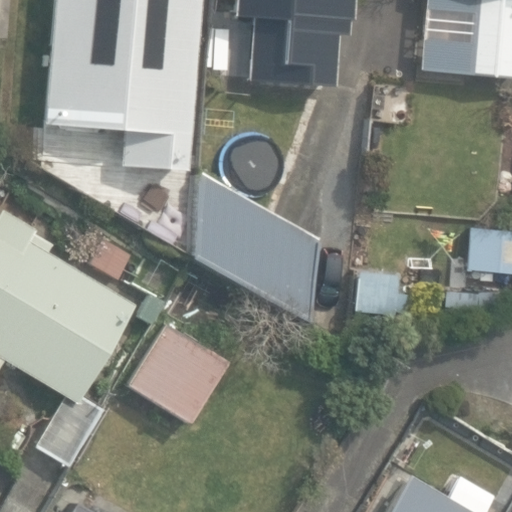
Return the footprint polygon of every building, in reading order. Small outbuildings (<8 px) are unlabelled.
[(45,0),(36,126),(116,132),(114,168),(181,173),(193,0),(45,0)] [(246,81),(329,87),(333,35),(346,36),(349,0),(228,0),(227,18),(251,20),(246,81)] [(511,0),(463,0),(456,73),(511,79),(511,0)] [(189,257),(304,322),(313,238),(196,172),(189,257)] [(30,452),(61,471),(100,405),(79,393),(132,305),(44,252),(47,246),(28,235),(31,231),(0,212),(0,360),(1,358),(64,396),(30,452)] [(490,268),(511,270),(511,229),(494,228),(490,268)] [(84,263),(113,281),(127,257),(99,239),(84,263)] [(351,311),(392,314),(394,276),(353,273),(351,311)] [(134,314),(150,324),(164,301),(148,291),(134,314)] [(124,384),(186,423),(224,363),(162,324),(124,384)] [(383,511),(482,511),(491,496),(456,476),(443,497),(405,475),(383,511)] [(91,511),(71,500),(63,511),(91,511)]
